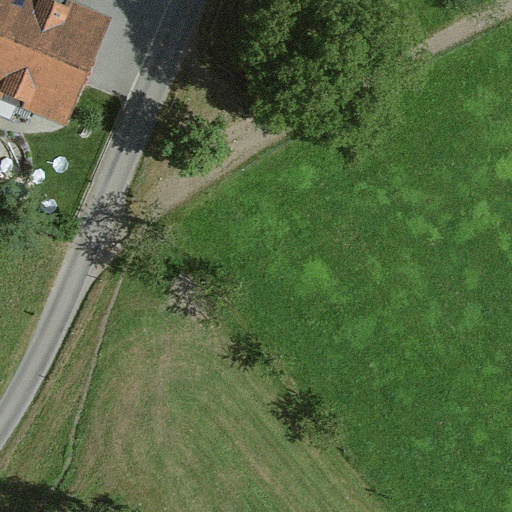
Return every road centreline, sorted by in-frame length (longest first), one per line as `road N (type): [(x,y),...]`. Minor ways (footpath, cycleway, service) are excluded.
road 1 (track): [(90,251),(232,154),(507,0)]
road 2 (unclassified): [(193,0),(76,286),(0,427)]
